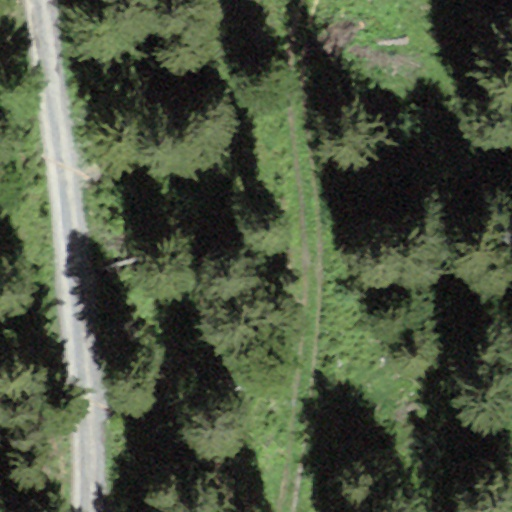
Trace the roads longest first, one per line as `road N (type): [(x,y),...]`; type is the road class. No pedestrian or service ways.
road 1 (track): [(276,511),(352,0)]
road 2 (track): [(93,511),(81,257),(33,0)]
